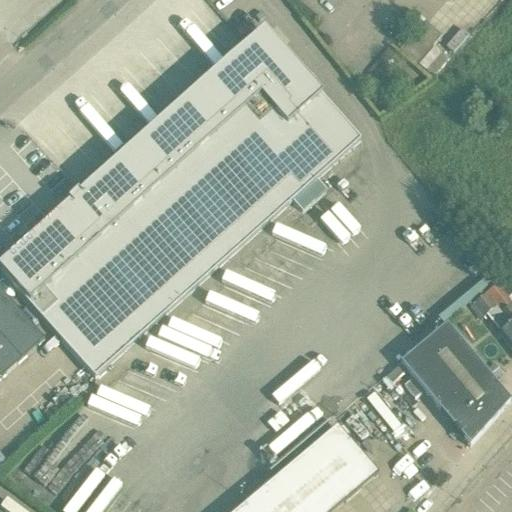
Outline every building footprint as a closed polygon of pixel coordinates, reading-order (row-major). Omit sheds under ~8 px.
[(416,67),(441,37),(413,13),(406,22),(417,32),(399,52),(416,67)] [(72,210),(0,274),(0,275),(94,381),(361,142),(266,36),(252,49),(86,197),(82,201),(77,195),(67,204),(72,210)] [(168,37),(160,45),(185,71),(193,63),(168,37)] [(484,318),(487,316),(502,335),(511,348),(511,310),(510,307),(511,305),(511,302),(509,299),(511,296),(511,291),(503,281),(497,286),(485,296),(474,305),(484,318)] [(0,380),(43,342),(0,292),(0,380)] [(470,449),(510,404),(446,327),(401,366),(470,449)] [(67,370),(57,383),(74,395),(83,383),(67,370)] [(381,436),(363,419),(372,410),(357,396),(342,412),(357,426),(356,427),(373,444),(381,436)] [(377,397),(370,402),(395,433),(402,428),(377,397)] [(248,511),(334,511),(376,477),(336,430),(245,508),(248,511)] [(383,460),(388,467),(403,455),(397,448),(383,460)] [(82,511),(99,511),(133,481),(123,471),(121,472),(112,462),(71,499),(80,509),(82,511)] [(406,493),(425,481),(420,474),(401,485),(406,493)]
